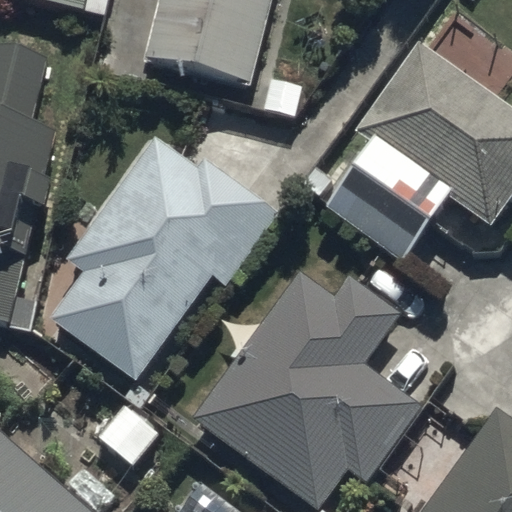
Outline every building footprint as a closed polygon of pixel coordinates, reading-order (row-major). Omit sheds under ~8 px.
[(18,0),(95,17),(98,0),(18,0)] [(159,0),(143,67),(253,94),(275,0),(159,0)] [(0,49),(0,256),(34,263),(64,133),(33,126),(48,60),(0,49)] [(511,114),(426,53),(318,202),(407,266),(451,205),(496,237),(511,214),(511,114)] [(46,324),(141,395),(278,214),(163,128),(60,264),(80,279),(46,324)] [(313,263),(190,424),(309,511),(343,511),(422,411),(367,368),(399,315),(313,263)] [(511,511),(511,423),(498,413),(429,511),(511,511)] [(0,511),(86,511),(0,437),(0,511)]
